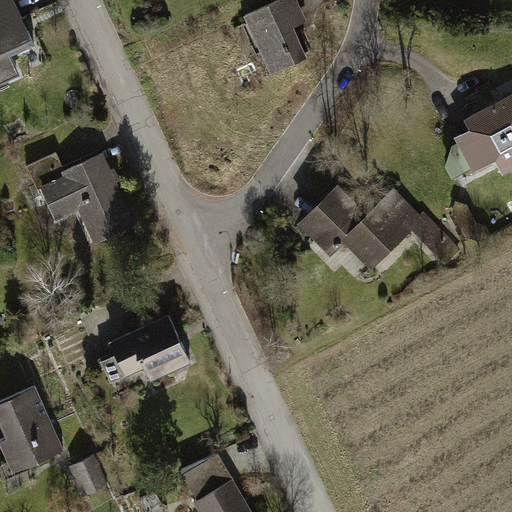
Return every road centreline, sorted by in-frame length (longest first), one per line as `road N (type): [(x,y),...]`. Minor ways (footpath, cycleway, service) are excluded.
road 1 (residential): [(367,0),(322,118),(201,255)]
road 2 (residential): [(324,511),(201,255)]
road 3 (residential): [(201,255),(85,0)]
